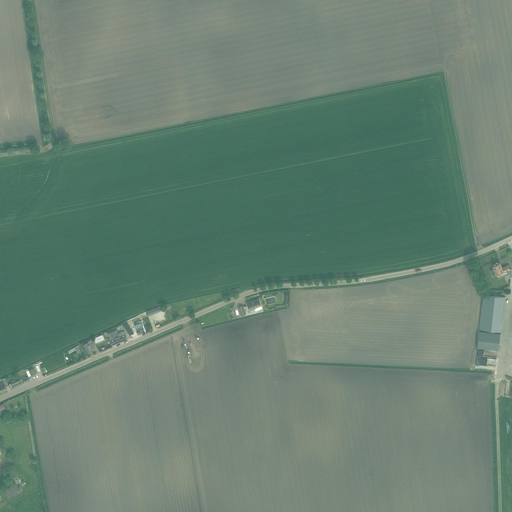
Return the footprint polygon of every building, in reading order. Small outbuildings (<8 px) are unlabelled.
[(496,275),(497,275),(507,271),(510,278),(511,276),(511,271),(511,269),(510,270),(508,265),(502,268),(500,263),(493,266),(494,269),(491,270),(493,276),(496,275)] [(484,294),(480,329),(501,332),(504,297),(484,294)] [(252,301),(247,303),(250,310),(261,306),(259,299),(252,302),(252,301)] [(158,307),(146,311),(148,316),(151,314),(160,311),(158,307)] [(138,323),(135,324),(136,327),(138,334),(146,332),(142,321),(138,323)] [(135,333),(129,324),(125,327),(131,335),(135,333)] [(127,339),(124,331),(117,334),(116,331),(111,333),(113,339),(111,340),(113,345),(127,339)] [(498,350),(500,333),(479,331),(477,348),(498,350)] [(88,354),(93,351),(88,342),(83,345),(88,354)] [(29,381),(27,377),(23,379),(22,378),(11,384),(10,383),(9,384),(11,387),(12,387),(13,388),(29,381)] [(3,382),(3,383),(0,384),(0,393),(2,392),(1,392),(7,389),(6,387),(8,386),(6,380),(3,382)]
